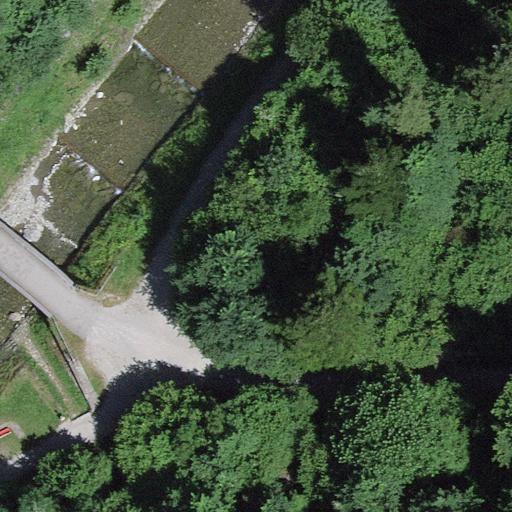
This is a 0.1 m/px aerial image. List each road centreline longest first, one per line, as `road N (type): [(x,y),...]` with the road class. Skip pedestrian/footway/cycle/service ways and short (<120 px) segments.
road 1 (track): [(511,377),(289,391),(137,347)]
road 2 (track): [(0,474),(108,419),(129,384),(137,347)]
